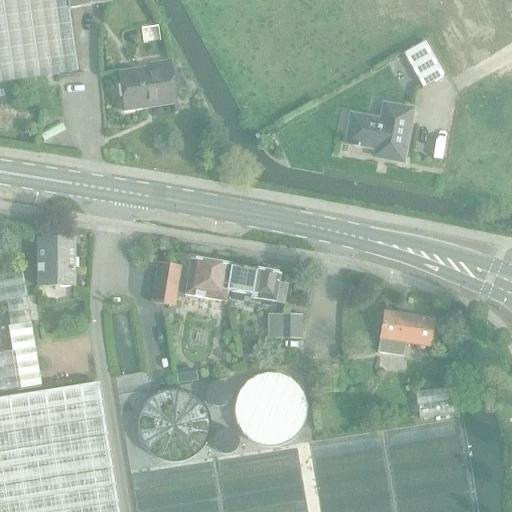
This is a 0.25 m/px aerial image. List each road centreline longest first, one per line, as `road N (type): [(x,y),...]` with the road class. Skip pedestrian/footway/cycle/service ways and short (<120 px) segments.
road 1 (unclassified): [(123,511),(94,329),(100,189)]
road 2 (primary): [(391,245),(100,189)]
road 3 (primary): [(391,245),(511,303)]
road 4 (primary): [(511,276),(391,245)]
